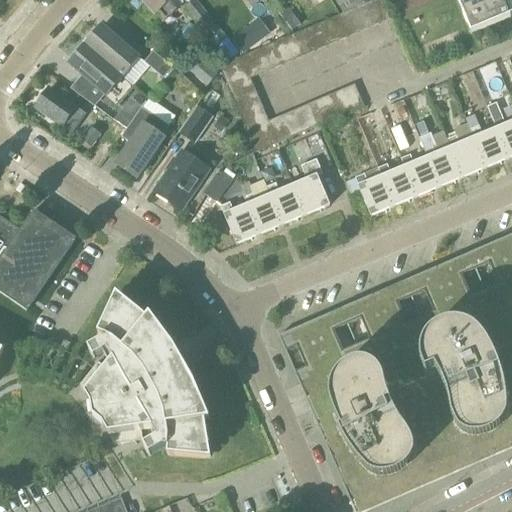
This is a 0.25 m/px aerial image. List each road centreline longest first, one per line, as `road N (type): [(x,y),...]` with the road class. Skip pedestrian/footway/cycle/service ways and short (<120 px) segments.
road 1 (residential): [(238,313),(207,276),(0,136)]
road 2 (residential): [(511,196),(238,313)]
road 3 (residential): [(41,511),(107,486),(221,487),(297,454)]
road 4 (residential): [(297,454),(238,313)]
